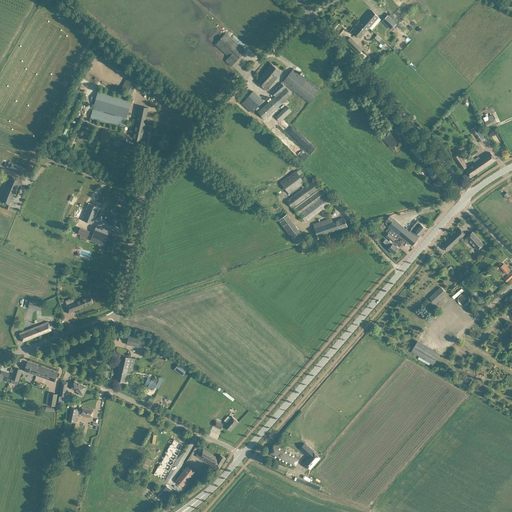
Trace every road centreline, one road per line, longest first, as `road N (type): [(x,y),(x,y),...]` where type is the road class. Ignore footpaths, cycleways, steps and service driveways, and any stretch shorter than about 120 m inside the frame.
road 1 (secondary): [(245,453),(463,200)]
road 2 (tertiary): [(463,200),(433,150),(309,14)]
road 3 (unclassified): [(117,313),(144,187),(212,116)]
road 4 (unclassified): [(245,453),(103,386)]
road 5 (unclassified): [(212,116),(309,14)]
